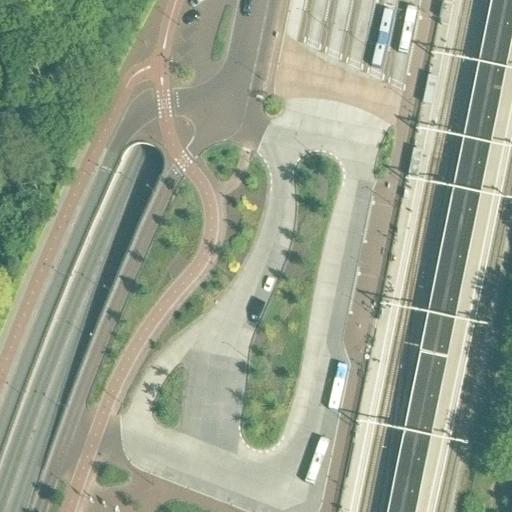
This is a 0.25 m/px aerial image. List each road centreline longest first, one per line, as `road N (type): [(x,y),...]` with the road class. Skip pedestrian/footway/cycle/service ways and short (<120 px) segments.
road 1 (primary): [(221,0),(86,295),(7,511)]
road 2 (primary): [(39,511),(150,225),(211,117)]
road 3 (primary): [(211,117),(183,104),(158,107),(121,136),(0,435)]
road 4 (tertiary): [(257,0),(241,78),(211,117)]
